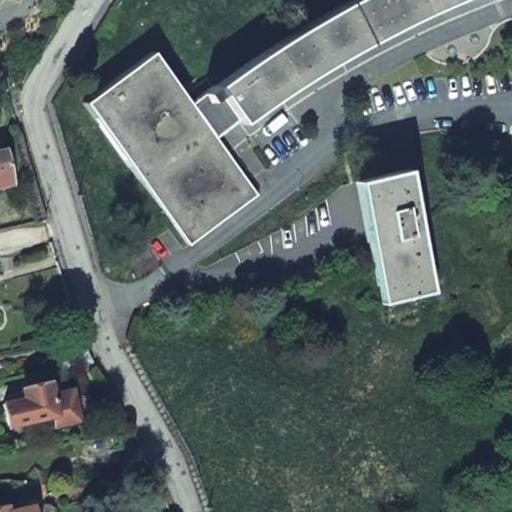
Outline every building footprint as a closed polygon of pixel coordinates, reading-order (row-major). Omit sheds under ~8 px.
[(253,58),(212,88),(237,120),(240,123),(308,78),(382,36),(448,6),(462,0),(349,0),(300,29),(253,58)] [(150,52),(82,103),(189,243),(256,194),(214,137),(183,95),(150,52)] [(183,95),(214,137),(219,132),(220,133),(232,125),(231,124),(237,120),(212,88),(206,79),(183,95)] [(0,186),(9,184),(6,172),(1,151),(0,151),(0,186)] [(403,170),(353,182),(382,304),(432,292),(403,170)] [(60,371),(92,363),(88,355),(80,339),(50,344),(60,371)] [(49,400),(45,383),(20,389),(23,400),(2,405),(8,425),(51,415),(55,426),(76,420),(70,395),(49,400)]
